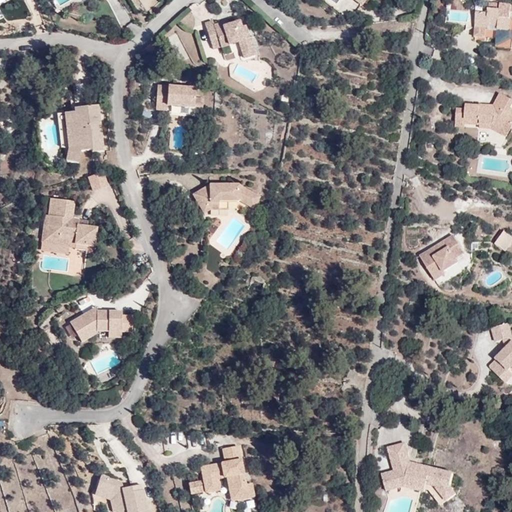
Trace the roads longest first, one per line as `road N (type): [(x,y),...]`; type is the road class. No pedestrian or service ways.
road 1 (residential): [(360,511),(427,0)]
road 2 (unknown): [(265,0),(311,30),(421,48)]
road 3 (unknown): [(0,42),(78,46),(117,67)]
